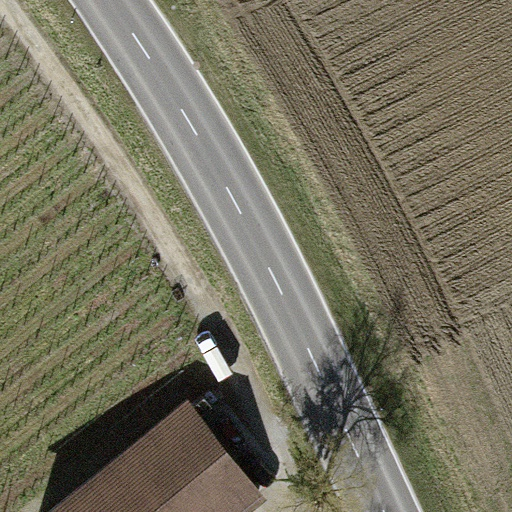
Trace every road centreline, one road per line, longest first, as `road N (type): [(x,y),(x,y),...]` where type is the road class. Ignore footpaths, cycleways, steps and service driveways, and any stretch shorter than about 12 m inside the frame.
road 1 (track): [(5,0),(155,217),(234,353),(298,511)]
road 2 (primary): [(386,511),(233,194),(112,0)]
